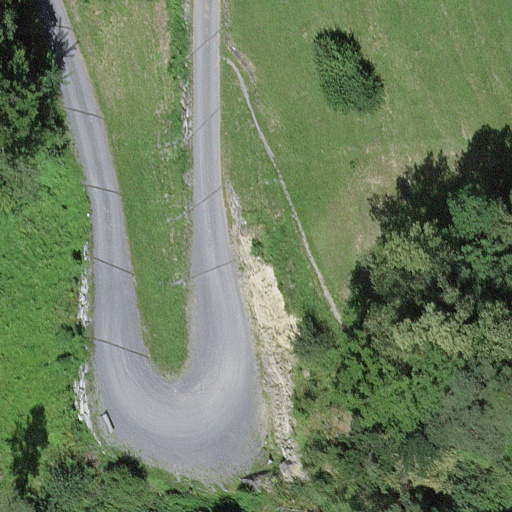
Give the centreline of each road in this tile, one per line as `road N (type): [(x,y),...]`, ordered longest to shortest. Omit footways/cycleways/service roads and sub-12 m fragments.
road 1 (track): [(42,0),(91,166),(108,300),(138,406),(190,435),(221,387),(218,242)]
road 2 (track): [(218,242),(196,148),(203,0)]
